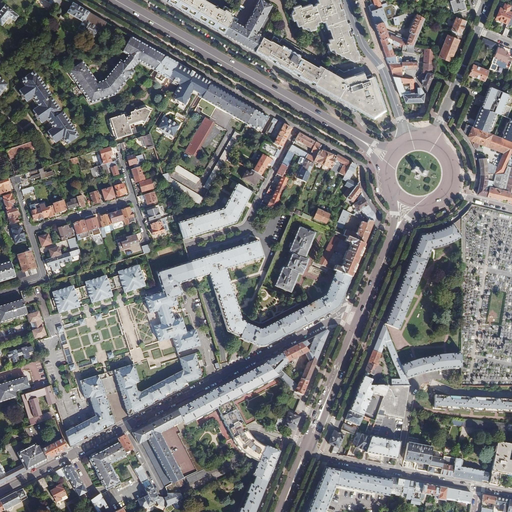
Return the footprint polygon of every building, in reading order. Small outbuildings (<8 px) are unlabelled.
[(224,34),(233,18),(232,17),(231,15),(233,11),(225,6),(223,10),(220,8),(218,9),(215,7),(214,5),(205,0),(166,0),(167,0),(224,34)] [(260,42),(263,37),(261,35),(261,34),(260,33),(259,34),(257,34),(262,24),(272,5),(262,0),(260,0),(246,27),(241,25),(233,39),(255,51),(260,42)] [(329,29),(331,35),(346,30),(345,25),(339,9),(338,9),(336,4),(337,3),(336,0),(318,0),(317,1),(314,5),(312,6),(311,3),(300,6),(299,4),(292,6),(294,11),(292,13),(290,14),(292,20),(294,20),(297,26),(300,25),(301,28),(307,26),(309,30),(316,28),(315,26),(318,25),(317,21),(316,20),(319,19),(319,20),(323,22),(325,22),(327,21),(330,28),(329,29)] [(373,0),(375,4),(369,7),(371,11),(386,6),(384,0),(373,0)] [(463,0),(454,0),(450,2),(454,13),(464,10),(462,2),(464,1),(463,0)] [(102,30),(107,22),(73,3),(68,12),(83,21),(79,28),(94,37),(99,28),(102,30)] [(392,4),(386,6),(371,11),(372,16),(375,24),(387,20),(393,18),(396,17),(395,14),(396,13),(395,8),(393,8),(392,4)] [(15,20),(19,15),(6,5),(0,11),(0,23),(2,25),(10,16),(15,20)] [(509,22),(511,13),(508,11),(510,7),(505,5),(504,6),(502,6),(496,19),(507,25),(509,22)] [(354,52),(358,51),(357,50),(356,50),(353,42),(354,42),(352,35),(351,36),(348,29),(350,29),(348,22),(346,22),(344,14),(345,14),(343,7),(341,8),(339,9),(345,25),(346,30),(347,33),(349,38),(350,39),(351,43),(352,47),(354,52)] [(66,15),(68,12),(67,12),(67,13),(62,13),(60,18),(66,21),(68,17),(66,15)] [(410,12),(393,18),(395,26),(400,25),(399,23),(404,21),(403,19),(411,16),(410,12)] [(387,20),(375,24),(378,32),(381,40),(388,37),(400,44),(402,45),(414,47),(423,22),(424,19),(417,14),(409,32),(411,33),(408,41),(401,38),(402,36),(398,34),(397,36),(396,36),(395,37),(387,34),(388,33),(388,32),(386,32),(384,26),(388,24),(387,20)] [(459,37),(465,39),(466,35),(461,33),(466,21),(456,17),(451,29),(458,33),(457,36),(459,37)] [(225,34),(233,39),(241,25),(233,20),(225,34)] [(331,35),(332,38),(339,35),(347,33),(346,30),(331,35)] [(348,60),(352,63),(358,60),(357,57),(359,56),(358,51),(354,52),(352,47),(351,43),(348,44),(346,40),(350,39),(349,38),(347,33),(339,35),(332,38),(328,39),(330,43),(327,44),(329,50),(331,49),(333,50),(334,53),(336,54),(338,54),(339,56),(341,57),(343,56),(343,58),(346,59),(347,58),(348,60)] [(458,40),(459,37),(457,36),(451,34),(450,36),(447,35),(438,56),(450,62),(459,40),(458,40)] [(377,94),(370,75),(366,76),(364,77),(363,73),(343,79),(336,75),(334,74),(331,73),(334,68),(327,63),(324,68),(319,66),(319,67),(315,65),(316,64),(312,62),(311,63),(308,61),(308,59),(300,55),(302,51),(297,49),(297,50),(293,48),(294,47),(289,44),(288,45),(285,43),(286,42),(281,39),(279,43),(272,39),(271,41),(263,37),(260,42),(255,51),(278,65),(279,63),(282,65),(281,66),(310,83),(311,81),(314,83),(313,85),(341,101),(343,98),(348,102),(352,105),(352,104),(363,110),(374,117),(376,115),(377,115),(379,112),(383,111),(377,94)] [(388,37),(381,40),(384,51),(387,57),(397,57),(397,55),(394,55),(390,44),(392,43),(398,47),(400,44),(388,37)] [(152,68),(154,71),(155,70),(156,68),(160,64),(163,60),(160,57),(162,54),(135,38),(133,42),(127,39),(124,46),(129,49),(126,53),(129,55),(128,57),(124,63),(121,60),(104,80),(98,82),(82,60),(68,70),(91,103),(115,95),(134,71),(132,69),(137,63),(139,60),(152,68)] [(484,39),(481,45),(494,50),(496,44),(484,39)] [(424,49),(414,47),(402,45),(402,52),(423,55),(424,49)] [(498,48),(492,63),(495,64),(495,62),(496,60),(498,60),(498,59),(502,61),(506,51),(498,48)] [(427,74),(434,74),(434,50),(425,49),(423,73),(424,73),(427,74)] [(175,70),(179,63),(166,56),(163,60),(160,64),(164,65),(166,62),(172,65),(165,76),(167,77),(169,79),(172,74),(175,70)] [(164,65),(160,64),(156,68),(160,70),(158,72),(155,78),(162,81),(163,79),(167,77),(165,76),(172,65),(166,62),(164,65)] [(400,63),(389,63),(391,70),(393,77),(400,78),(401,78),(401,74),(403,74),(403,72),(401,72),(401,69),(416,68),(416,62),(405,62),(402,63),(400,63)] [(175,70),(185,75),(189,69),(179,63),(175,70)] [(473,64),(469,75),(484,81),(489,69),(485,68),(485,69),(473,64)] [(185,75),(175,70),(172,74),(182,80),(185,75)] [(26,85),(20,89),(27,101),(33,96),(39,105),(33,109),(41,121),(48,117),(54,126),(48,130),(55,141),(61,137),(63,140),(64,139),(67,143),(78,136),(75,131),(76,131),(62,111),(58,114),(56,111),(59,109),(51,97),(48,99),(46,97),(51,94),(37,74),(35,75),(33,71),(22,78),(25,82),(24,83),(26,85)] [(188,90),(190,91),(200,75),(196,73),(192,80),(188,78),(183,87),(183,86),(178,93),(183,96),(188,90)] [(372,119),(386,111),(382,101),(373,74),(370,75),(377,94),(383,111),(379,112),(377,115),(376,115),(374,117),(363,110),(352,104),(352,105),(348,102),(343,98),(341,101),(372,119)] [(423,85),(427,92),(434,74),(427,74),(423,83),(422,83),(422,84),(423,85)] [(200,85),(205,78),(200,75),(190,91),(198,96),(203,87),(200,85)] [(402,95),(403,95),(411,95),(410,92),(405,92),(402,83),(400,78),(393,77),(397,87),(400,96),(402,95)] [(223,91),(210,84),(202,98),(226,112),(235,98),(225,93),(224,94),(222,93),(223,91)] [(406,102),(423,102),(424,94),(423,93),(422,90),(418,84),(416,86),(418,88),(418,94),(416,94),(415,94),(415,93),(415,92),(410,92),(411,95),(403,95),(406,102)] [(490,86),(481,107),(494,112),(496,113),(508,117),(511,107),(511,94),(511,95),(509,94),(496,88),(490,86)] [(235,98),(226,112),(232,116),(241,102),(235,98)] [(246,124),(255,110),(252,108),(252,110),(249,108),(250,107),(241,102),(232,116),(246,124)] [(494,112),(481,107),(473,127),(483,131),(488,133),(496,113),(494,112)] [(112,119),(119,140),(134,135),(131,126),(136,124),(143,122),(146,123),(152,111),(148,109),(146,108),(138,111),(137,110),(136,110),(135,112),(132,113),(133,115),(126,118),(125,115),(112,119)] [(268,118),(255,110),(246,124),(243,129),(253,135),(254,133),(258,135),(268,118)] [(207,114),(186,149),(195,154),(215,119),(207,114)] [(173,137),(179,126),(164,116),(157,128),(173,137)] [(278,120),(274,118),(270,125),(275,127),(278,120)] [(511,118),(510,118),(502,139),(509,142),(511,142),(511,118)] [(283,147),(292,129),(284,124),(274,143),(283,147)] [(473,127),(466,124),(463,131),(467,136),(468,137),(473,127)] [(270,125),(265,134),(270,137),(276,128),(275,127),(270,125)] [(480,172),(481,175),(501,174),(504,172),(505,170),(507,165),(510,159),(511,154),(511,142),(509,142),(502,139),(488,133),(483,131),(473,127),(468,137),(469,139),(470,140),(503,153),(497,167),(487,163),(487,158),(485,158),(485,154),(477,155),(479,158),(480,163),(480,172)] [(226,160),(228,156),(237,140),(241,134),(235,131),(204,187),(209,190),(226,160)] [(322,146),(299,133),(296,139),(313,149),(310,155),(292,145),(289,151),(293,153),(305,160),(314,164),(315,162),(320,150),(322,146)] [(154,148),(153,143),(150,134),(138,137),(139,141),(147,138),(149,145),(147,145),(148,150),(154,148)] [(0,180),(8,178),(11,177),(14,176),(20,175),(23,173),(42,168),(43,167),(33,138),(0,150),(0,180)] [(267,157),(275,162),(281,151),(265,142),(260,149),(268,154),(267,157)] [(112,154),(110,146),(104,148),(100,149),(103,159),(108,157),(107,155),(112,154)] [(328,154),(320,150),(315,162),(323,165),(328,154)] [(292,155),(288,152),(282,164),(288,167),(287,169),(289,170),(289,171),(292,166),(289,165),(294,156),(292,155)] [(134,154),(127,156),(130,165),(137,163),(134,154)] [(337,157),(328,154),(323,165),(332,169),(335,160),(337,157)] [(268,164),(273,166),(275,162),(267,157),(263,155),(254,171),(261,175),(268,164)] [(352,163),(338,155),(337,157),(335,160),(344,165),(339,174),(345,176),(352,163)] [(314,164),(305,160),(297,178),(303,181),(306,183),(314,164)] [(108,168),(107,163),(94,167),(95,169),(97,176),(100,175),(99,170),(106,168),(108,173),(109,172),(108,168)] [(357,166),(352,163),(345,176),(344,177),(349,180),(357,166)] [(178,164),(174,170),(197,183),(200,177),(178,164)] [(265,197),(262,203),(276,209),(281,197),(289,179),(286,177),(283,176),(287,169),(288,167),(282,164),(276,175),(282,178),(272,200),(268,199),(265,197)] [(414,164),(411,172),(427,178),(430,171),(414,164)] [(133,183),(146,179),(144,175),(145,175),(142,166),(133,169),(132,169),(135,178),(131,179),(133,183)] [(42,168),(23,173),(25,180),(29,178),(30,180),(31,179),(32,182),(35,181),(34,178),(40,176),(41,178),(45,177),(48,178),(48,177),(54,175),(54,172),(53,172),(52,170),(46,172),(46,171),(44,172),(42,168)] [(255,186),(261,175),(254,171),(252,170),(251,173),(247,171),(243,178),(255,186)] [(495,199),(511,203),(511,192),(504,191),(506,185),(507,183),(509,174),(510,172),(508,171),(505,170),(504,172),(501,174),(481,175),(480,177),(480,185),(479,188),(477,195),(495,199)] [(172,174),(162,174),(163,174),(166,185),(200,205),(204,198),(170,178),(172,174)] [(349,180),(344,177),(343,179),(347,182),(345,186),(349,188),(351,186),(354,189),(358,184),(349,180)] [(8,178),(0,180),(0,193),(10,190),(8,184),(9,183),(8,178)] [(141,187),(134,189),(136,193),(153,188),(150,179),(139,183),(141,187)] [(235,221),(251,190),(236,181),(223,207),(176,220),(181,238),(235,221)] [(353,203),(362,191),(361,188),(360,181),(358,184),(354,189),(347,199),(346,201),(351,205),(352,203),(353,203)] [(115,186),(118,196),(123,195),(122,193),(126,192),(124,184),(120,185),(120,184),(115,186)] [(272,184),(265,197),(268,199),(275,186),(272,184)] [(33,186),(22,190),(23,194),(35,190),(33,186)] [(347,199),(354,189),(351,186),(349,188),(344,196),(347,199)] [(102,190),(105,200),(108,199),(108,200),(112,199),(112,198),(115,197),(112,187),(102,190)] [(90,193),(93,204),(101,201),(97,191),(90,193)] [(157,201),(154,192),(137,197),(138,202),(146,200),(147,204),(157,201)] [(356,213),(368,206),(366,203),(364,197),(362,193),(357,199),(359,201),(353,205),(356,209),(354,210),(356,213)] [(79,206),(80,208),(85,206),(82,195),(76,197),(79,206)] [(79,206),(76,197),(76,196),(73,197),(74,200),(66,202),(68,209),(79,206)] [(7,210),(11,209),(10,206),(12,206),(11,203),(14,202),(13,197),(4,199),(7,210)] [(66,210),(63,201),(54,204),(56,213),(62,211),(62,212),(65,211),(65,210),(66,210)] [(43,209),(45,217),(49,215),(50,217),(55,215),(52,206),(43,209)] [(343,235),(364,244),(374,218),(374,215),(373,213),(370,208),(368,206),(356,213),(353,215),(356,216),(362,212),(368,220),(367,224),(362,222),(357,234),(355,234),(344,229),(343,232),(345,233),(343,235)] [(134,218),(137,217),(133,207),(130,208),(129,207),(122,210),(126,224),(131,223),(131,222),(135,221),(134,218)] [(7,211),(11,224),(19,222),(16,214),(18,213),(17,212),(18,212),(19,211),(18,209),(17,209),(16,209),(16,208),(7,211)] [(39,219),(43,218),(40,208),(31,211),(34,219),(38,218),(39,219)] [(148,216),(149,220),(160,217),(157,208),(147,211),(149,215),(148,216)] [(318,210),(314,219),(319,222),(319,221),(326,224),(329,217),(323,214),(323,212),(318,210)] [(349,213),(343,210),(336,227),(342,229),(349,213)] [(110,214),(112,222),(120,220),(120,218),(121,218),(120,215),(119,215),(118,211),(110,214)] [(112,224),(108,214),(101,216),(102,221),(101,222),(102,227),(112,224)] [(161,221),(152,224),(151,224),(153,230),(152,230),(153,235),(164,232),(162,225),(167,224),(166,220),(171,219),(171,216),(160,219),(161,221)] [(462,236),(462,217),(461,218),(460,219),(453,224),(445,229),(442,230),(436,232),(433,233),(427,234),(422,234),(413,255),(413,254),(403,277),(404,278),(385,323),(398,329),(432,248),(438,247),(447,244),(452,242),(453,241),(459,238),(462,236)] [(86,221),(89,230),(99,227),(96,218),(86,221)] [(89,236),(84,220),(73,224),(76,234),(82,233),(83,238),(89,236)] [(9,227),(13,243),(24,241),(20,224),(9,227)] [(113,230),(112,224),(102,227),(100,227),(101,231),(105,230),(105,232),(113,230)] [(59,228),(62,240),(67,238),(66,237),(74,235),(73,231),(70,232),(68,225),(59,228)] [(273,285),(290,292),(298,272),(301,273),(307,258),(304,256),(314,231),(298,225),(287,251),(290,252),(284,267),(281,265),(273,285)] [(330,243),(319,264),(334,271),(350,277),(357,260),(364,244),(343,235),(336,232),(330,243)] [(39,238),(42,246),(51,244),(48,233),(44,234),(44,235),(41,236),(39,238)] [(138,242),(135,234),(129,236),(117,240),(120,250),(129,247),(129,245),(138,242)] [(75,237),(68,240),(71,251),(79,249),(75,237)] [(257,238),(189,260),(194,277),(207,272),(226,331),(238,336),(245,321),(240,318),(225,267),(263,255),(257,238)] [(50,251),(52,257),(61,255),(59,248),(50,251)] [(71,257),(81,254),(79,249),(71,251),(61,255),(52,257),(46,259),(47,263),(48,267),(51,266),(54,274),(61,272),(59,264),(72,260),(71,257)] [(14,273),(16,277),(16,280),(26,277),(25,271),(36,268),(30,251),(29,252),(29,251),(28,250),(26,250),(25,252),(25,253),(18,255),(22,270),(14,273)] [(0,281),(16,277),(14,273),(10,260),(0,263),(0,281)] [(194,277),(189,260),(157,270),(163,292),(144,298),(148,313),(156,310),(160,323),(153,325),(158,342),(172,337),(176,352),(200,345),(195,329),(186,331),(181,316),(173,318),(173,315),(175,315),(175,313),(174,310),(174,309),(171,310),(169,306),(177,304),(175,297),(183,295),(181,287),(178,288),(177,284),(179,281),(194,277)] [(52,293),(54,298),(55,301),(53,301),(54,306),(56,305),(57,308),(59,313),(79,307),(78,301),(90,297),(92,303),(112,296),(110,291),(123,287),(124,293),(145,286),(143,280),(142,278),(144,277),(143,273),(141,273),(140,271),(138,265),(118,272),(119,275),(106,279),(105,276),(85,282),(86,285),(74,289),(73,286),(52,293)] [(308,303),(316,318),(335,308),(337,306),(339,305),(339,303),(350,277),(334,271),(325,293),(308,303)] [(28,316),(23,299),(10,304),(11,308),(8,309),(6,305),(0,306),(0,349),(2,349),(36,338),(35,338),(28,316)] [(263,346),(266,345),(270,343),(316,318),(308,303),(260,328),(245,321),(238,336),(238,339),(257,345),(258,345),(263,346)] [(37,313),(28,316),(35,338),(45,335),(37,313)] [(385,324),(384,323),(373,351),(380,354),(384,345),(388,347),(391,356),(395,367),(396,367),(401,379),(391,380),(391,386),(410,386),(407,379),(402,365),(385,324)] [(308,351),(314,357),(317,360),(329,332),(327,330),(315,336),(308,351)] [(312,337),(301,343),(305,348),(309,345),(312,337)] [(301,343),(282,353),(287,362),(305,353),(308,351),(305,348),(301,343)] [(16,349),(7,352),(9,358),(13,357),(14,362),(20,360),(18,356),(24,354),(25,359),(30,357),(29,353),(34,351),(32,345),(27,347),(27,346),(23,347),(23,348),(16,350),(16,349)] [(456,367),(461,367),(462,350),(459,351),(459,353),(452,353),(439,355),(434,355),(423,358),(417,359),(409,362),(402,365),(407,379),(413,376),(418,374),(425,372),(431,371),(437,369),(440,369),(443,369),(448,368),(454,368),(456,367)] [(308,351),(305,353),(310,362),(308,363),(302,377),(309,380),(317,360),(314,357),(308,351)] [(380,354),(373,351),(370,358),(377,361),(380,354)] [(183,370),(187,383),(203,378),(200,368),(198,369),(197,366),(196,363),(198,362),(195,353),(179,358),(183,370)] [(282,353),(264,362),(265,364),(276,374),(281,370),(288,363),(287,362),(282,353)] [(370,358),(363,377),(371,380),(376,380),(378,379),(383,367),(382,366),(378,365),(379,362),(377,361),(370,358)] [(187,383),(183,370),(141,392),(140,394),(137,393),(137,391),(135,385),(134,385),(134,384),(135,383),(140,382),(134,364),(114,370),(115,375),(121,393),(125,405),(129,417),(141,410),(160,400),(160,399),(161,398),(164,397),(164,398),(178,391),(177,390),(178,389),(181,388),(181,389),(188,386),(187,383)] [(256,476),(268,481),(280,451),(265,446),(265,447),(257,442),(255,440),(251,436),(248,431),(245,426),(257,420),(259,417),(266,413),(291,388),(276,374),(265,364),(221,387),(220,386),(207,393),(208,394),(177,410),(188,430),(189,431),(192,430),(194,433),(201,430),(199,426),(212,420),(224,443),(233,438),(237,444),(240,447),(243,450),(246,453),(249,456),(252,458),(255,459),(259,461),(253,475),(256,476)] [(108,428),(115,424),(109,405),(106,396),(106,394),(101,380),(100,375),(80,381),(85,399),(90,397),(91,397),(92,399),(90,399),(96,416),(70,430),(72,436),(72,437),(76,444),(81,442),(89,438),(100,432),(108,428)] [(0,401),(6,400),(10,399),(9,398),(16,396),(14,391),(29,387),(25,376),(0,383),(0,401)] [(361,383),(360,383),(356,392),(357,392),(350,411),(363,416),(364,412),(370,414),(376,399),(370,397),(372,392),(384,397),(388,386),(369,386),(371,380),(363,377),(361,383)] [(51,386),(21,395),(30,425),(60,416),(58,410),(56,411),(54,403),(56,403),(54,395),(51,388),(51,386)] [(404,419),(410,386),(391,386),(388,386),(384,397),(377,415),(404,419)] [(511,398),(435,394),(435,408),(511,412),(511,398)] [(198,472),(205,469),(194,449),(186,433),(188,430),(177,410),(167,415),(166,413),(163,415),(164,416),(157,420),(162,431),(177,424),(181,433),(178,434),(198,472)] [(359,426),(363,416),(350,411),(349,410),(345,420),(359,426)] [(300,417),(295,415),(290,413),(287,420),(282,419),(284,416),(281,415),(272,429),(277,431),(281,423),(285,425),(284,426),(295,430),(300,417)] [(451,424),(462,426),(463,419),(452,417),(451,424)] [(511,431),(511,423),(463,419),(462,426),(511,431)] [(157,420),(153,422),(159,433),(162,431),(157,420)] [(142,442),(166,487),(181,480),(184,479),(179,471),(181,470),(179,467),(178,468),(170,453),(172,452),(170,449),(169,450),(161,436),(160,437),(159,433),(153,422),(133,433),(138,444),(142,442)] [(357,429),(343,424),(341,429),(355,435),(357,429)] [(73,446),(76,444),(72,437),(72,436),(70,430),(68,431),(65,432),(70,448),(73,446)] [(331,454),(337,455),(339,448),(340,448),(345,435),(340,433),(334,431),(329,443),(334,446),(331,454)] [(356,447),(365,451),(369,437),(361,434),(356,447)] [(126,435),(118,439),(126,452),(133,448),(126,435)] [(365,451),(364,452),(382,455),(383,450),(386,451),(389,438),(370,435),(369,437),(365,451)] [(44,461),(67,449),(63,438),(42,449),(40,445),(37,446),(36,445),(35,445),(35,444),(20,452),(26,463),(29,469),(44,461)] [(383,450),(382,455),(390,456),(391,448),(393,448),(395,439),(389,438),(386,451),(383,450)] [(390,456),(397,458),(400,441),(395,439),(393,448),(391,448),(390,456)] [(501,471),(511,473),(511,460),(508,460),(511,444),(497,441),(491,473),(489,481),(489,482),(498,483),(501,471)] [(89,458),(105,490),(120,482),(109,463),(125,455),(122,449),(119,442),(89,458)] [(417,470),(428,472),(429,464),(433,447),(407,443),(404,460),(419,462),(417,470)] [(189,483),(241,460),(238,454),(205,469),(205,470),(187,478),(189,483)] [(440,474),(452,476),(456,459),(444,456),(440,474)] [(452,476),(481,482),(482,479),(489,481),(491,473),(483,471),(461,467),(462,459),(456,458),(456,459),(452,476)] [(0,483),(7,480),(22,473),(23,472),(20,466),(7,472),(2,466),(0,463),(0,483)] [(23,472),(29,469),(26,463),(20,466),(23,472)] [(71,463),(55,472),(59,479),(65,476),(67,480),(68,480),(69,480),(70,480),(75,489),(76,489),(80,496),(87,492),(71,463)] [(142,465),(135,469),(139,476),(145,472),(142,465)] [(386,479),(325,467),(306,511),(322,511),(334,485),(384,494),(386,479)] [(255,511),(268,481),(256,476),(253,485),(251,484),(247,493),(249,494),(243,508),(241,508),(239,511),(255,511)] [(403,480),(392,477),(391,480),(389,493),(395,494),(395,496),(400,497),(403,480)] [(44,478),(38,481),(42,490),(48,487),(44,478)] [(166,487),(166,489),(178,489),(179,486),(178,484),(183,482),(181,480),(166,487)] [(415,482),(403,480),(400,497),(406,497),(412,498),(411,504),(419,505),(420,504),(420,501),(418,501),(414,500),(415,494),(416,489),(414,488),(415,482)] [(423,483),(415,482),(414,488),(416,489),(415,494),(419,495),(418,501),(420,501),(421,498),(423,483)] [(434,497),(444,499),(445,498),(447,488),(423,483),(421,498),(426,499),(427,494),(434,496),(434,497)] [(61,498),(67,495),(61,484),(57,487),(57,488),(51,491),(57,502),(62,499),(61,498)] [(152,485),(145,489),(148,494),(137,500),(139,503),(143,501),(145,505),(145,506),(148,506),(148,504),(153,502),(152,502),(159,499),(152,485)] [(23,488),(16,492),(20,501),(27,498),(23,488)] [(459,490),(447,488),(445,498),(457,500),(459,490)] [(457,500),(470,503),(472,492),(459,490),(457,500)] [(0,500),(0,502),(4,510),(8,508),(8,509),(10,510),(12,509),(12,508),(11,506),(20,502),(20,501),(16,492),(0,500)] [(100,494),(91,500),(97,511),(100,511),(98,508),(103,505),(105,509),(108,508),(100,494)] [(494,504),(495,497),(483,494),(482,502),(494,504)] [(511,511),(511,500),(495,497),(494,504),(499,505),(498,511),(503,511),(511,511)] [(46,510),(46,511),(49,511),(53,511),(49,503),(44,505),(45,507),(44,508),(46,510)]
